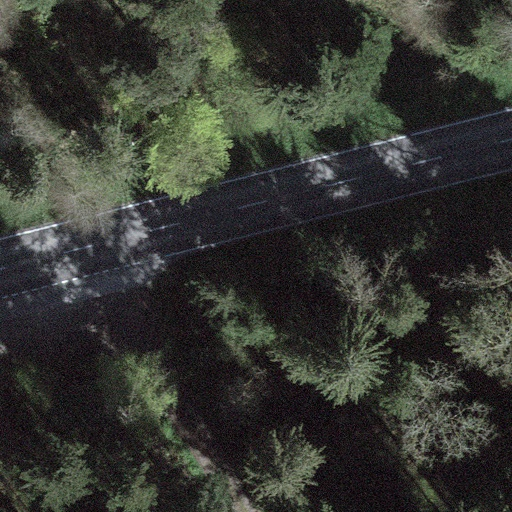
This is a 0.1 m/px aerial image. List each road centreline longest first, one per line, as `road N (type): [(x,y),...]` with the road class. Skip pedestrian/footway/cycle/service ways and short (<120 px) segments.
road 1 (secondary): [(0,278),(511,148)]
road 2 (track): [(88,255),(257,511)]
